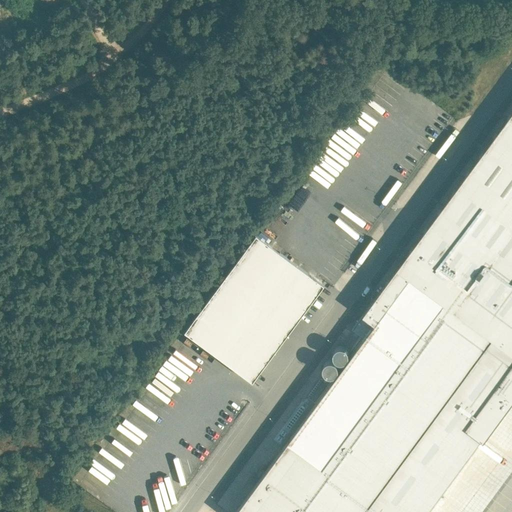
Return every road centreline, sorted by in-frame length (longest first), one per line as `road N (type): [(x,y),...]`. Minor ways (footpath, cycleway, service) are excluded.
road 1 (unclassified): [(511,76),(188,511)]
road 2 (track): [(7,111),(111,53),(165,0)]
